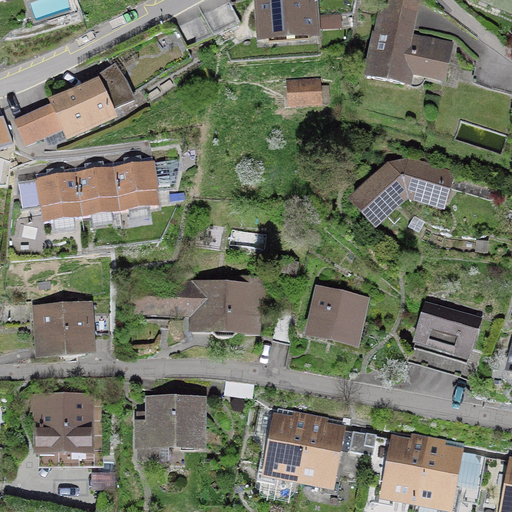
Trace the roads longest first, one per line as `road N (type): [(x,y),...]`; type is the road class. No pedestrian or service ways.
road 1 (residential): [(511,432),(265,384),(0,378)]
road 2 (residential): [(181,0),(0,85)]
